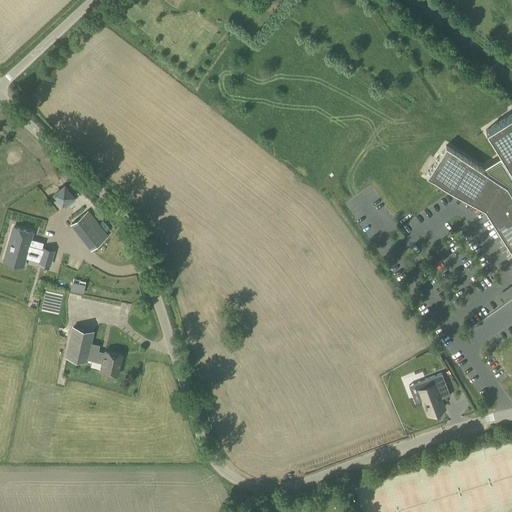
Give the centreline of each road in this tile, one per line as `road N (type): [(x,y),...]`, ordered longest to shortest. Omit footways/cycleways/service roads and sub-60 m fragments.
road 1 (unclassified): [(511,414),(280,490),(239,482),(200,439),(132,231),(0,96)]
road 2 (unclassified): [(0,85),(93,0)]
